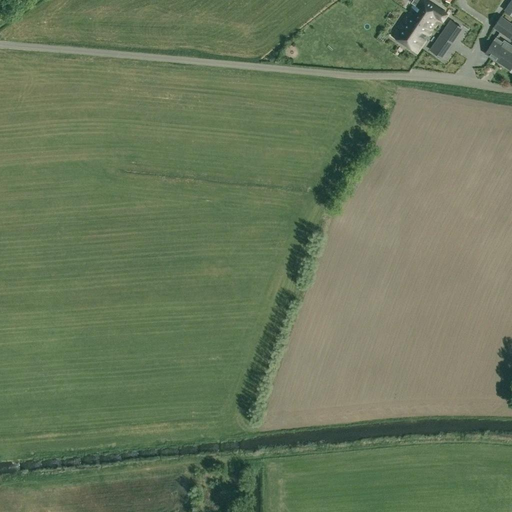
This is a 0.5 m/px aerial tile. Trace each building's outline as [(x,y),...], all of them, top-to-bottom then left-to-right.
[(417,51),(431,31),(440,19),(442,20),(447,14),(426,0),(413,0),(412,2),(414,3),(392,34),(417,51)] [(511,23),(502,18),(496,29),(511,37),(511,23)] [(451,20),(441,35),(451,42),(461,27),(451,20)] [(440,56),(451,42),(441,35),(431,50),(440,56)] [(503,42),(496,38),(489,49),(495,53),(492,58),(511,70),(511,68),(511,51),(502,45),(503,42)]
